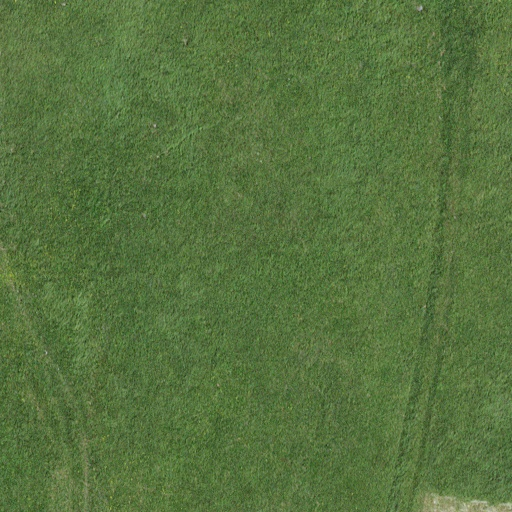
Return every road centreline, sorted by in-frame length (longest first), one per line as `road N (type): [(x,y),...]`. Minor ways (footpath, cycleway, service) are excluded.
road 1 (track): [(400,511),(445,264),(463,100),(459,26),(448,0)]
road 2 (track): [(69,511),(61,411),(0,281)]
